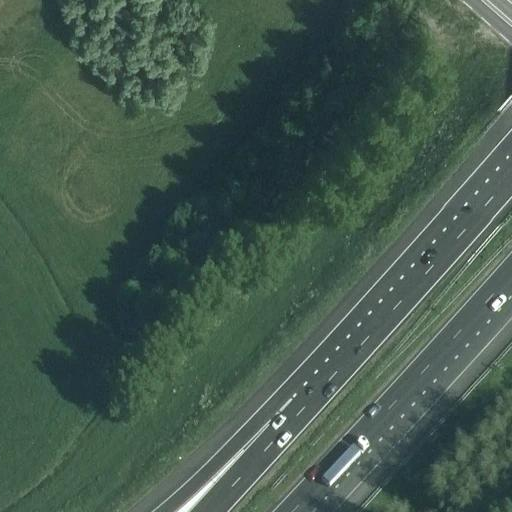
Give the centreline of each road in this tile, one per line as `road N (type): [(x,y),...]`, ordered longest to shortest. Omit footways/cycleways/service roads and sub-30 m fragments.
road 1 (motorway): [(511,173),(304,402)]
road 2 (motorway): [(306,495),(511,268)]
road 3 (motorway): [(304,402),(163,511)]
road 4 (motorway): [(304,402),(203,511)]
